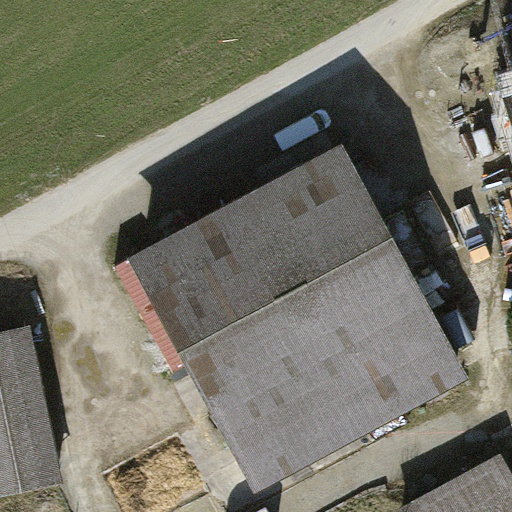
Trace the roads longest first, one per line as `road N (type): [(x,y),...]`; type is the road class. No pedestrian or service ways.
road 1 (track): [(0,246),(450,0)]
road 2 (track): [(450,318),(456,248),(355,52)]
road 3 (track): [(143,431),(48,219)]
